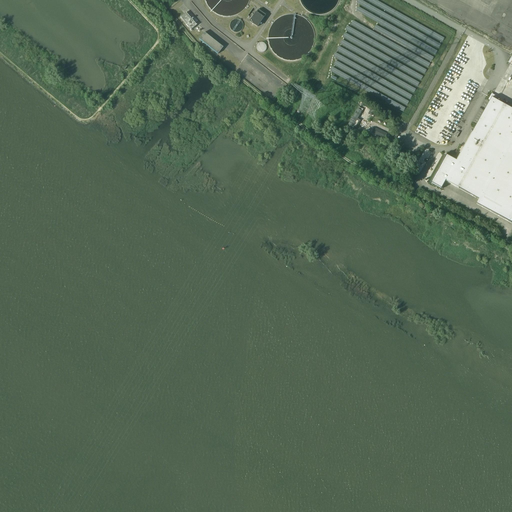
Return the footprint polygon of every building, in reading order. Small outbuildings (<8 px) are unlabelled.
[(250,22),(254,24),(252,28),(250,26),(246,32),(249,33),(252,36),(255,30),(257,27),(261,22),(262,23),(265,19),(264,18),(266,15),(258,10),(256,13),(255,12),(251,18),(252,19),(250,22)] [(191,30),(196,25),(185,13),(180,17),(191,30)] [(217,54),(223,47),(204,32),(199,39),(217,54)] [(457,161),(446,155),(431,183),(442,188),(446,181),(479,199),(477,204),(511,223),(511,221),(511,108),(495,99),(496,96),(492,94),(488,100),(490,100),(457,161)] [(357,108),(348,124),(353,127),(353,126),(355,127),(359,121),(360,122),(361,121),(358,119),(362,111),(357,108)] [(365,131),(367,129),(372,131),(371,134),(374,135),(375,132),(372,131),(373,129),(368,127),(363,125),(361,129),(365,131)] [(385,136),(386,135),(387,131),(378,127),(376,132),(385,136)] [(386,137),(377,133),(375,138),(384,141),(386,137)]
